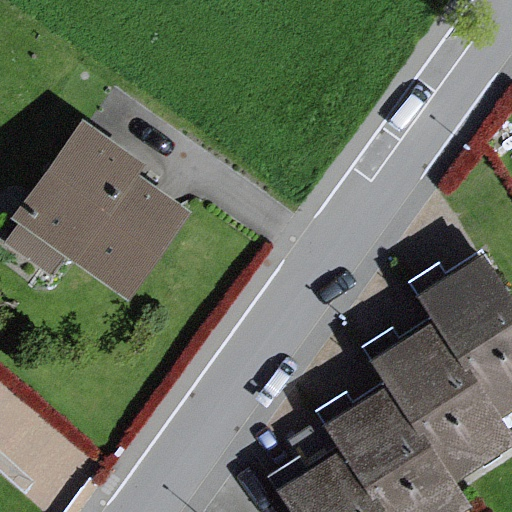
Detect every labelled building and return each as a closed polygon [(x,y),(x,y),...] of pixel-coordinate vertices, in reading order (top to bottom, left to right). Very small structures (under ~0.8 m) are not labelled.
[(148,160),(86,116),(14,215),(131,298),(196,208),(142,170),(148,160)] [(511,291),(485,251),(423,294),(438,316),(507,416),(511,411),(511,291)] [(438,316),(376,359),(392,382),(460,481),(511,445),(511,423),(507,416),(438,316)] [(392,382),(329,424),(344,445),(389,511),(462,511),(475,504),(460,481),(392,382)] [(389,511),(344,445),(280,487),(296,511),(389,511)]
